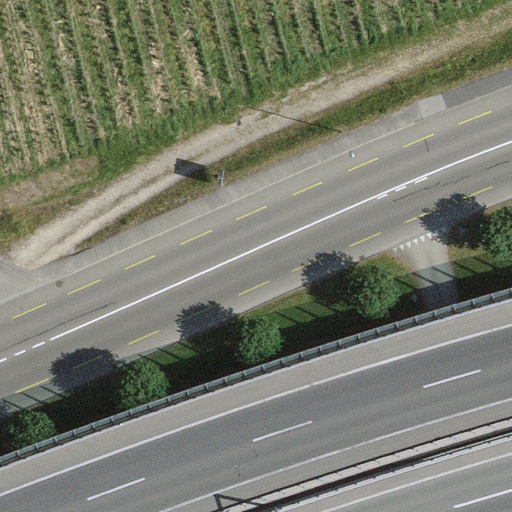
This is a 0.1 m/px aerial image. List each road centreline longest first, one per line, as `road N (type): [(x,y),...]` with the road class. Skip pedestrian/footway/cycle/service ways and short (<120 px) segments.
road 1 (primary): [(511,143),(0,361)]
road 2 (motorway): [(511,362),(346,410),(56,511)]
